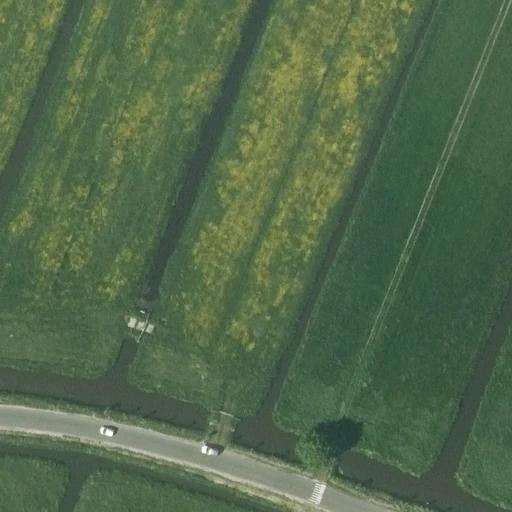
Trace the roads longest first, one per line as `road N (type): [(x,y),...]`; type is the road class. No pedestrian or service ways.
road 1 (track): [(311,495),(506,0)]
road 2 (unclassified): [(0,419),(159,446),(354,511)]
